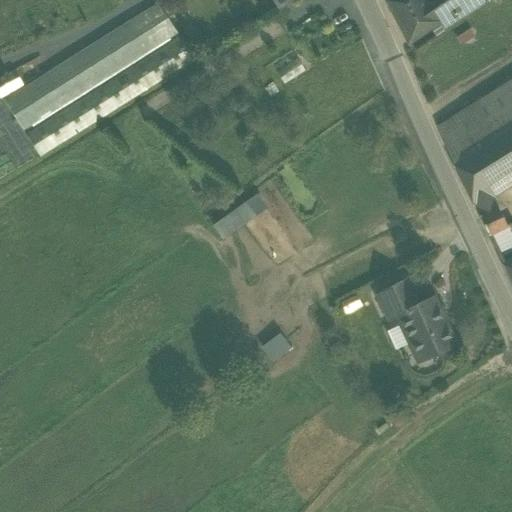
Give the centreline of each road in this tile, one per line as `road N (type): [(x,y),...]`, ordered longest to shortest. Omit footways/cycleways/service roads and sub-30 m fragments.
road 1 (residential): [(365,0),(511,316)]
road 2 (track): [(511,371),(434,416),(330,511)]
